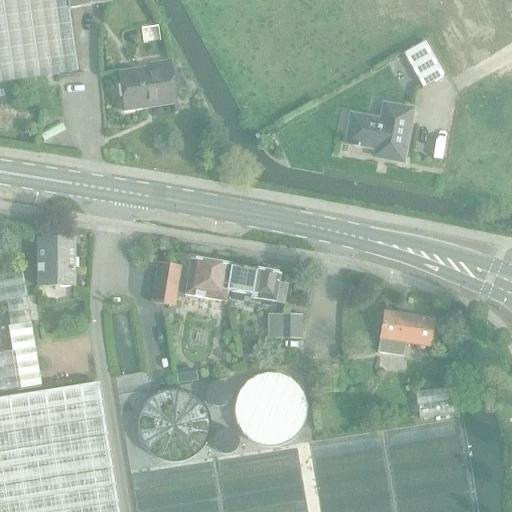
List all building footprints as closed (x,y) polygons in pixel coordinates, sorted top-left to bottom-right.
[(67,0),(0,0),(0,83),(78,72),(69,8),(67,0)] [(67,0),(69,8),(109,3),(108,0),(67,0)] [(446,77),(426,42),(405,54),(424,89),(446,77)] [(175,100),(169,62),(151,64),(151,69),(118,74),(122,100),(121,100),(123,111),(134,110),(134,108),(146,106),(146,105),(175,100)] [(405,163),(415,110),(385,105),(383,120),(353,115),(348,144),(356,146),(356,147),(361,148),(362,147),(390,151),(389,160),(405,163)] [(75,287),(75,240),(38,239),(38,287),(75,287)] [(226,303),(228,291),(227,291),(231,267),(192,260),(185,296),(226,303)] [(174,307),(181,267),(158,263),(152,303),(174,307)] [(280,276),(231,267),(227,291),(228,291),(252,295),(251,299),(284,305),(287,285),(278,284),(280,276)] [(0,353),(0,392),(41,386),(22,271),(0,275),(0,302),(5,302),(9,326),(7,327),(10,352),(0,353)] [(384,312),(380,340),(378,354),(402,357),(404,344),(429,348),(434,319),(384,312)] [(283,315),(282,341),(302,341),(303,316),(283,315)] [(0,511),(118,511),(98,384),(0,399),(0,511)] [(452,389),(415,394),(419,419),(456,414),(452,389)]
